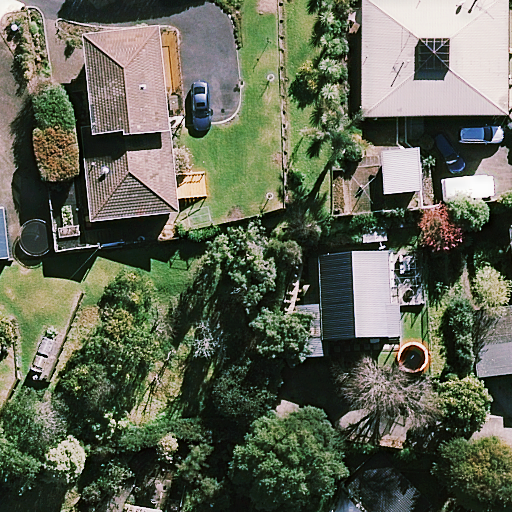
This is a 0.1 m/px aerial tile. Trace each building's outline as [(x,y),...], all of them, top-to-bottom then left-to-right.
[(509,118),(510,0),(365,0),(364,116),(509,118)] [(177,215),(164,31),(87,36),(95,142),(85,142),(91,221),(177,215)] [(419,209),(420,164),(387,163),(386,208),(419,209)] [(511,320),(474,324),(479,378),(511,375),(511,225),(511,320)] [(328,339),(402,336),(401,304),(411,304),(409,252),(320,256),(322,307),(297,308),(300,359),(329,358),(328,339)] [(423,511),(431,504),(386,460),(351,495),(367,511),(423,511)]
